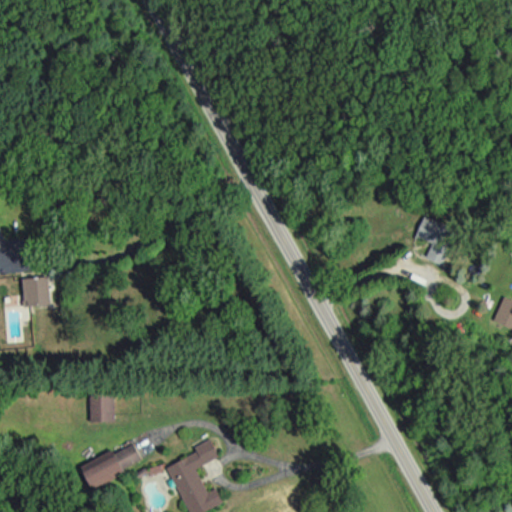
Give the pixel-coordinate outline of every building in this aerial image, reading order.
[(439,266),(453,229),(418,216),(411,236),(426,242),(420,259),(439,266)] [(43,304),(42,277),(14,278),(15,294),(17,294),(17,305),(43,304)] [(506,328),(511,315),(511,301),(500,296),(489,320),(506,328)] [(86,421),(109,420),(109,394),(85,394),(86,421)] [(214,457),(206,439),(189,447),(191,452),(162,466),(178,499),(201,488),(192,468),(214,457)] [(125,465),(137,458),(128,443),(116,450),(125,465)] [(92,489),(120,473),(109,452),(80,468),(92,489)]
